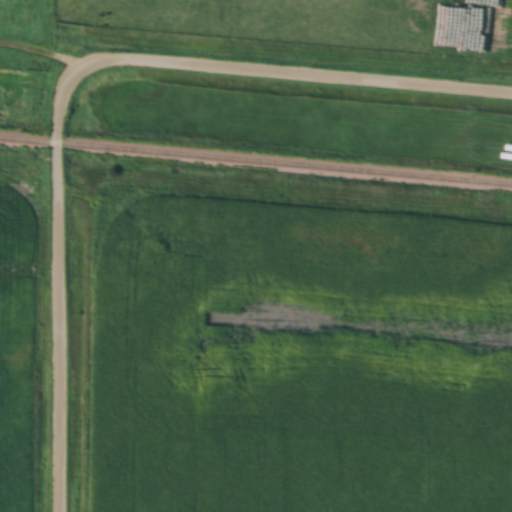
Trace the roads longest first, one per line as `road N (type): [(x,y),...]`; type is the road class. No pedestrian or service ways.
road 1 (residential): [(56,144),(66,81),(101,59),(511,93)]
road 2 (residential): [(61,511),(56,144)]
